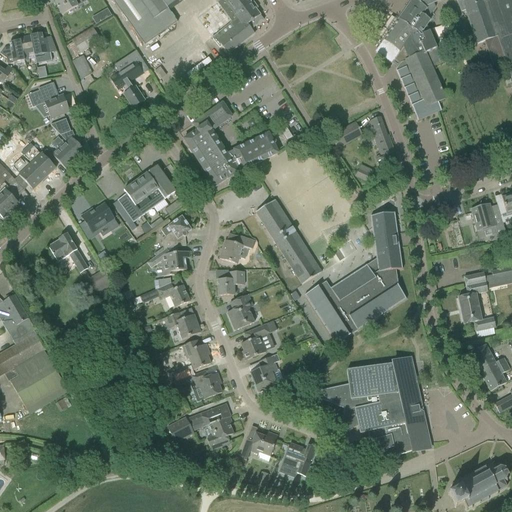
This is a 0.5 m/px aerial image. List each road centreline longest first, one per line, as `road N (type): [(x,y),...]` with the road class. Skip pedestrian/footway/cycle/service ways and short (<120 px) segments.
road 1 (residential): [(506,435),(479,436),(362,480),(351,448),(250,406),(199,283)]
road 2 (unclassified): [(415,204),(369,63),(330,9)]
road 3 (unclassified): [(474,406),(434,336),(415,204)]
road 4 (tertiary): [(154,122),(289,25)]
road 5 (track): [(210,492),(307,499),(362,480)]
road 6 (tertiary): [(0,256),(101,162)]
